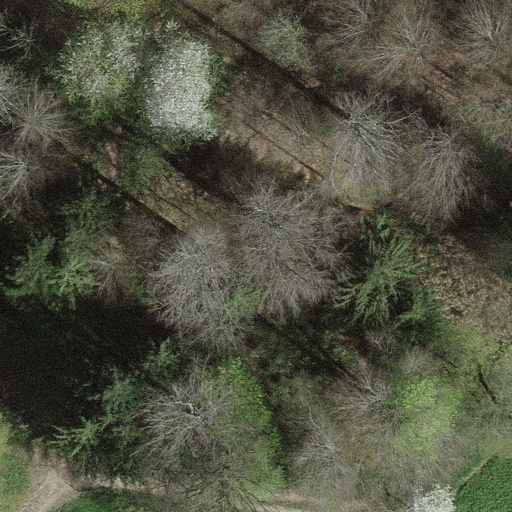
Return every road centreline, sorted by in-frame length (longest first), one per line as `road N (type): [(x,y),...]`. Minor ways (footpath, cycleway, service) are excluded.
road 1 (track): [(511,122),(195,290),(67,457)]
road 2 (track): [(173,0),(139,119),(67,457)]
road 3 (track): [(350,511),(67,457)]
